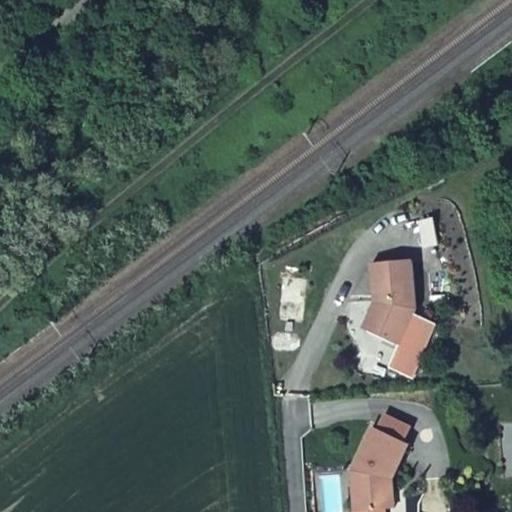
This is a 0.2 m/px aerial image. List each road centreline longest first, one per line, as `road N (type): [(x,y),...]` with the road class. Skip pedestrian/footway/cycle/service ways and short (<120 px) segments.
road 1 (unknown): [(290,414),(319,332),(366,252),(432,244)]
road 2 (residential): [(0,84),(86,0)]
